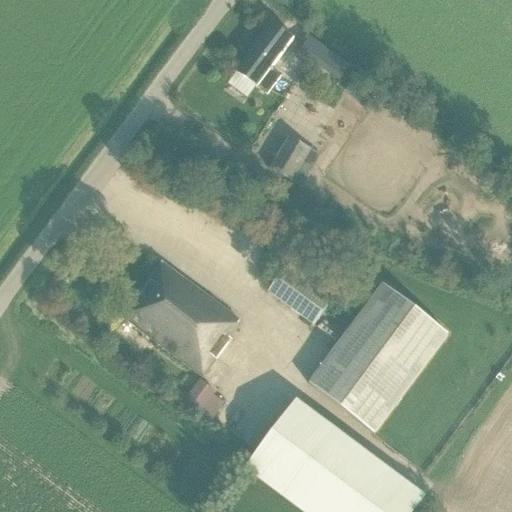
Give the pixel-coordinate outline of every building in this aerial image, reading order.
[(284,76),(275,69),(296,40),(273,22),(236,72),(268,95),(284,76)] [(300,54),(338,82),(351,66),(312,37),(300,54)] [(345,93),(365,109),(377,94),(357,78),(345,93)] [(233,101),(251,117),(260,106),(242,90),(233,101)] [(289,138),(271,170),(304,189),(322,156),(289,138)] [(241,321),(163,262),(122,318),(205,379),(241,321)] [(337,297),(291,264),(269,293),(315,327),(337,297)] [(451,336),(384,285),(309,385),(376,435),(451,336)] [(186,400),(213,420),(225,404),(214,396),(217,393),(201,381),(186,400)] [(245,471),(263,484),(299,511),(417,511),(428,498),(298,401),(245,471)]
